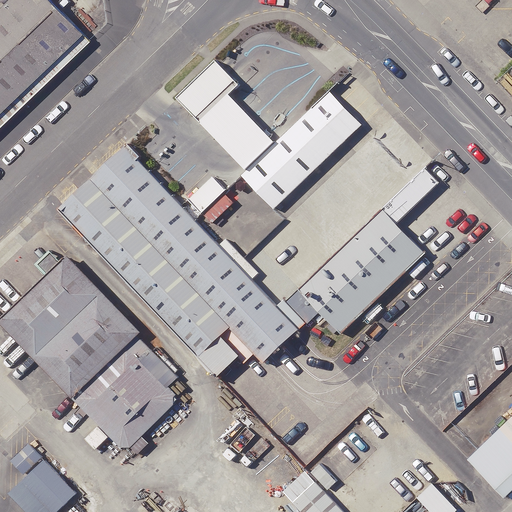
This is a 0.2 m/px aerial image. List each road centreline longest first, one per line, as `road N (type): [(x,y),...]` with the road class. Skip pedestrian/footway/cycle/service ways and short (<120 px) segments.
road 1 (unclassified): [(0,203),(208,0)]
road 2 (tertiary): [(511,171),(342,0)]
